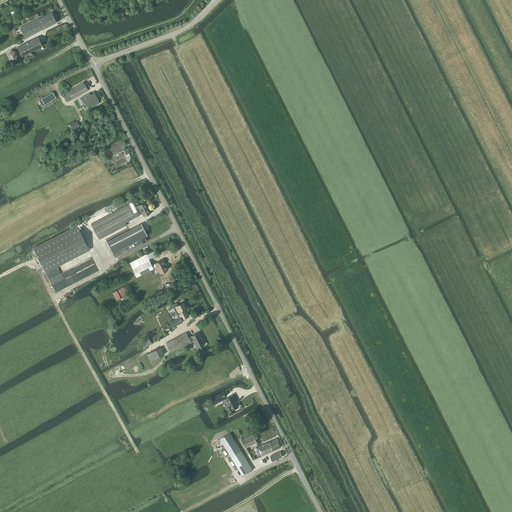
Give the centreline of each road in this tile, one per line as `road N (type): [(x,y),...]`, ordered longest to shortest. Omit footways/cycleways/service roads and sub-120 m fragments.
road 1 (unclassified): [(320,511),(92,65)]
road 2 (track): [(292,456),(149,511)]
road 3 (track): [(108,262),(54,298),(36,263),(0,276)]
road 4 (unclassified): [(92,65),(178,32),(216,0)]
